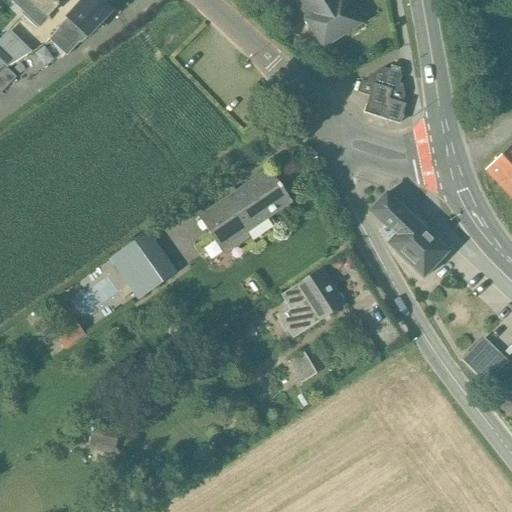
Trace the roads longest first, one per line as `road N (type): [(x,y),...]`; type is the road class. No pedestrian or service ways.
road 1 (secondary): [(511,460),(430,354),(330,154)]
road 2 (secondary): [(319,123),(286,77),(201,0)]
road 3 (secondary): [(419,0),(447,139)]
road 4 (secondary): [(447,139),(411,144),(319,123)]
road 5 (secondary): [(330,154),(396,170),(452,163)]
